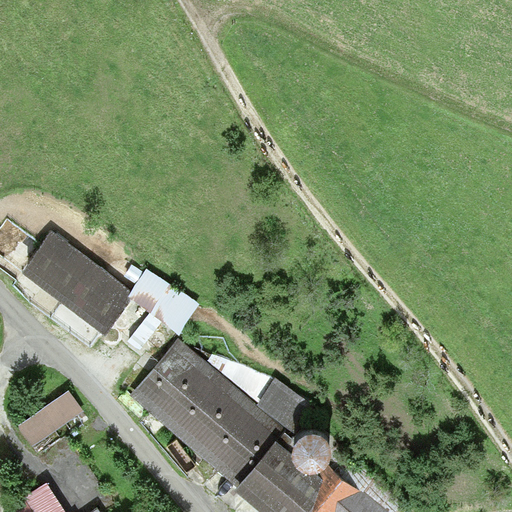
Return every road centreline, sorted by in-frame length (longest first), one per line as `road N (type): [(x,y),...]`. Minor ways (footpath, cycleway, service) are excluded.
road 1 (track): [(183,0),(262,139),(498,440)]
road 2 (track): [(197,24),(224,5),(245,9),(511,131)]
road 3 (unclassified): [(194,511),(90,385),(0,293)]
